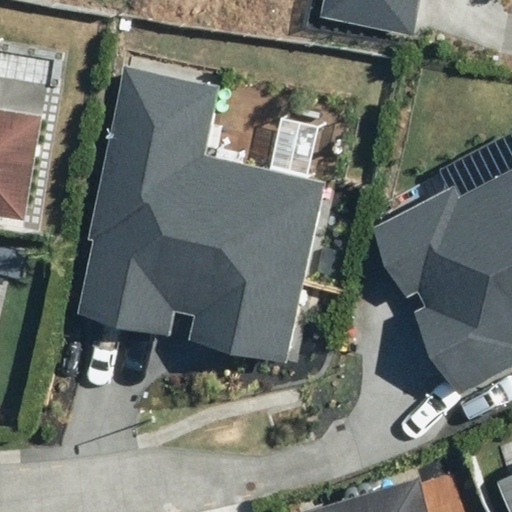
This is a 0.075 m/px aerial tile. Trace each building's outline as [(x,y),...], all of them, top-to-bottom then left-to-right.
[(322,0),(319,17),(411,34),(417,0),(322,0)] [(212,90),(125,71),(87,238),(94,240),(77,315),(173,337),(178,314),(196,318),(191,340),(281,360),(320,187),(197,159),(212,90)] [(0,216),(24,221),(43,118),(0,110),(0,216)] [(442,368),(455,394),(511,365),(511,169),(460,196),(454,183),(369,227),(406,300),(418,294),(425,307),(414,313),(442,368)] [(511,511),(511,468),(489,478),(504,511),(511,511)] [(428,511),(419,478),(303,511),(428,511)]
